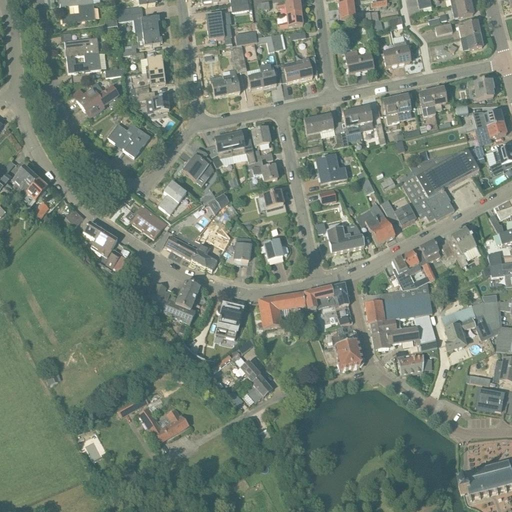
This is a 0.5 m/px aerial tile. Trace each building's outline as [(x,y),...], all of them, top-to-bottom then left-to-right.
[(59,0),(60,10),(93,6),(92,0),(59,0)] [(154,0),(137,0),(139,9),(144,8),(144,9),(147,9),(147,8),(155,7),(154,0)] [(230,9),(248,7),(246,0),(235,0),(229,1),(230,9)] [(337,0),(339,10),(353,8),(352,1),(356,0),(360,0),(360,2),(371,0),(370,0),(337,0)] [(416,0),(419,12),(431,9),(428,0),(416,0)] [(285,10),(286,17),(301,15),(299,3),(276,6),(277,11),(285,10)] [(258,13),(269,11),(268,4),(259,5),(257,8),(258,13)] [(455,7),(451,8),(452,15),(457,14),(458,20),(473,16),(470,4),(455,7)] [(93,6),(60,10),(62,26),(95,22),(93,6)] [(115,18),(132,16),(131,10),(120,12),(119,6),(114,7),(115,18)] [(248,7),(230,9),(231,15),(249,12),(248,7)] [(353,8),(339,10),(340,22),(363,19),(363,14),(354,15),(353,8)] [(378,23),(377,13),(365,15),(366,24),(378,23)] [(205,18),(207,31),(222,29),(221,21),(230,20),(230,15),(213,17),(205,18)] [(301,15),(286,17),(287,25),(279,26),(280,30),(303,27),(301,15)] [(117,25),(133,22),(132,16),(116,18),(116,21),(116,25),(117,25)] [(146,21),(133,22),(135,36),(136,36),(158,33),(157,19),(148,20),(146,20),(146,21)] [(402,26),(400,19),(388,21),(390,30),(390,29),(396,28),(402,26)] [(117,29),(117,25),(116,25),(116,21),(103,22),(104,30),(117,29)] [(458,28),(460,41),(479,37),(476,24),(458,28)] [(450,26),(434,29),(436,38),(452,35),(450,26)] [(117,29),(104,30),(105,37),(118,36),(117,29)] [(222,29),(207,31),(209,43),(216,42),(233,40),(232,35),(223,36),(222,29)] [(121,58),(131,57),(136,56),(135,50),(149,48),(149,49),(150,49),(152,48),(160,47),(158,33),(136,36),(138,46),(131,47),(131,50),(120,52),(121,58)] [(304,34),(289,36),(290,42),(305,40),(304,34)] [(241,40),(242,48),(257,45),(256,40),(256,37),(241,40)] [(283,52),(280,37),(271,38),(275,53),(283,52)] [(479,37),(460,41),(463,53),(482,49),(479,37)] [(271,38),(262,39),(256,40),(257,45),(257,46),(266,45),(268,55),(275,53),(271,38)] [(64,44),(66,60),(99,56),(97,40),(64,44)] [(393,46),(395,53),(398,67),(410,65),(407,50),(405,44),(393,46)] [(447,51),(453,54),(456,50),(450,46),(447,51)] [(241,47),(235,48),(239,63),(244,62),(241,47)] [(235,48),(229,49),(233,65),(239,63),(235,48)] [(395,53),(383,55),(386,70),(398,67),(395,53)] [(147,61),(148,75),(163,73),(162,59),(147,61),(146,55),(136,56),(131,57),(132,63),(147,61)] [(370,58),(355,61),(354,55),(344,57),(349,78),(373,73),(370,58)] [(99,56),(66,60),(68,76),(101,72),(99,56)] [(308,61),(295,64),(299,83),(312,81),(308,61)] [(299,83),(295,64),(282,66),(287,86),(299,83)] [(163,73),(148,75),(150,89),(165,87),(163,73)] [(240,95),(236,76),(234,73),(221,75),(222,79),(223,78),(227,98),(240,95)] [(273,74),(260,77),(263,91),(276,88),(273,74)] [(263,91),(260,77),(247,79),(250,93),(263,91)] [(223,78),(222,79),(215,80),(216,86),(211,87),(214,101),(227,98),(223,78)] [(484,101),(484,102),(493,100),(492,93),(493,93),(491,83),(483,85),(483,83),(473,85),(477,102),(484,101)] [(136,96),(141,96),(149,95),(148,88),(135,90),(136,96)] [(93,92),(77,102),(76,102),(89,121),(103,111),(102,108),(117,98),(112,90),(97,99),(93,92)] [(431,94),(435,114),(442,112),(441,107),(446,106),(443,91),(431,94)] [(154,94),(149,95),(141,96),(142,103),(145,102),(147,117),(154,116),(169,114),(167,99),(155,101),(154,94)] [(435,116),(435,114),(431,94),(419,96),(422,111),(423,118),(435,116)] [(407,99),(395,101),(399,124),(411,121),(410,114),(410,113),(407,99)] [(399,124),(395,101),(383,104),(386,119),(387,126),(399,124)] [(467,107),(452,108),(456,117),(467,117),(467,107)] [(369,109),(355,112),(360,135),(373,132),(371,125),(372,125),(369,109)] [(346,133),(340,135),(343,150),(349,148),(346,138),(360,135),(355,112),(342,115),(346,133)] [(482,114),(471,115),(476,132),(502,125),(499,113),(483,117),(482,114)] [(317,120),(320,135),(333,133),(336,146),(334,146),(335,147),(332,150),(333,152),(343,150),(340,135),(334,136),(334,133),(333,133),(330,117),(317,120)] [(107,140),(134,160),(149,140),(122,120),(107,140)] [(321,141),(320,135),(317,120),(303,123),(307,143),(321,141)] [(159,127),(153,123),(151,126),(156,131),(159,127)] [(474,133),(475,138),(488,135),(490,142),(506,137),(502,125),(476,132),(474,133)] [(375,127),(379,148),(385,146),(381,126),(375,127)] [(252,134),(255,148),(269,145),(266,131),(252,134)] [(421,137),(419,131),(409,133),(411,139),(421,137)] [(241,136),(227,139),(232,160),(245,157),(241,136)] [(232,160),(227,139),(214,141),(218,157),(211,161),(217,171),(223,168),(219,162),(232,160)] [(398,155),(404,153),(401,142),(395,144),(398,155)] [(324,153),(322,148),(308,151),(309,157),(324,153)] [(412,173),(409,174),(405,176),(406,178),(399,182),(420,222),(425,219),(429,224),(434,221),(436,223),(454,213),(449,204),(447,205),(444,198),(445,197),(442,192),(479,173),(472,161),(483,158),(481,148),(467,152),(408,166),(412,173)] [(490,169),(493,175),(505,170),(503,166),(511,164),(511,160),(509,148),(497,152),(501,164),(490,169)] [(183,174),(196,184),(211,165),(206,160),(207,158),(197,150),(192,157),(194,159),(183,174)] [(259,152),(252,153),(255,166),(273,162),(271,155),(260,157),(259,152)] [(252,155),(245,156),(248,167),(255,166),(252,155)] [(335,173),(331,158),(315,161),(318,173),(320,173),(321,178),(319,179),(321,187),(347,181),(344,171),(335,173)] [(263,184),(277,182),(274,168),(262,170),(261,165),(248,167),(247,168),(246,166),(243,167),(246,181),(248,180),(248,181),(262,178),(263,184)] [(14,190),(23,199),(25,197),(38,182),(24,169),(11,183),(15,186),(12,188),(14,190)] [(7,175),(0,182),(0,185),(3,189),(12,179),(7,175)] [(380,185),(385,194),(395,189),(390,178),(383,182),(384,183),(380,185)] [(238,186),(235,180),(230,182),(232,189),(238,186)] [(360,182),(365,198),(374,193),(367,180),(360,182)] [(25,197),(23,199),(19,202),(28,210),(35,203),(47,190),(38,182),(25,197)] [(185,196),(171,185),(164,195),(167,197),(159,208),(170,217),(185,196)] [(333,193),(328,194),(318,196),(320,207),(336,203),(333,193)] [(266,212),(268,219),(284,216),(280,194),(258,199),(261,213),(266,212)] [(223,195),(214,201),(220,211),(228,204),(223,195)] [(511,200),(494,210),(500,222),(511,217),(511,216),(511,200)] [(395,215),(391,209),(387,202),(380,206),(390,226),(398,222),(401,229),(415,222),(408,209),(395,215)] [(39,220),(44,215),(48,210),(42,205),(33,215),(39,220)] [(376,205),(370,208),(371,213),(371,212),(377,223),(383,236),(387,243),(394,239),(379,209),(378,209),(376,205)] [(131,225),(154,242),(160,233),(166,226),(144,208),(131,225)] [(371,213),(370,208),(369,208),(370,211),(355,219),(361,229),(367,226),(370,232),(369,232),(377,248),(387,243),(383,236),(377,223),(371,212),(371,213)] [(353,215),(350,209),(345,211),(349,218),(353,215)] [(66,221),(65,219),(61,223),(66,228),(69,225),(74,230),(83,221),(74,212),(66,221)] [(494,217),(489,220),(498,237),(503,235),(502,227),(499,227),(494,217)] [(83,235),(95,243),(101,233),(89,226),(83,235)] [(326,234),(327,239),(324,239),(325,244),(319,245),(322,259),(331,257),(364,250),(361,239),(357,229),(342,233),(342,231),(326,234)] [(448,244),(454,256),(459,265),(466,262),(463,256),(475,250),(470,241),(471,240),(470,238),(469,239),(465,231),(452,238),(453,241),(448,244)] [(511,232),(503,235),(498,237),(501,248),(511,245),(511,232)] [(101,233),(95,243),(93,246),(101,251),(98,256),(103,260),(107,254),(109,256),(117,244),(101,233)] [(165,248),(190,263),(195,253),(199,246),(178,234),(174,241),(170,239),(165,248)] [(234,263),(248,264),(251,241),(236,239),(234,263)] [(195,253),(190,263),(191,263),(211,274),(217,265),(206,259),(209,252),(202,248),(205,244),(201,242),(199,246),(195,253)] [(282,259),(286,257),(288,254),(287,250),(283,248),(280,249),(278,243),(264,246),(268,263),(282,259)] [(419,250),(427,266),(440,259),(438,254),(433,243),(419,250)] [(454,256),(448,244),(441,248),(447,260),(454,256)] [(412,253),(401,259),(409,276),(420,270),(419,269),(421,268),(422,269),(427,266),(419,250),(412,254),(412,253)] [(112,271),(120,257),(113,253),(104,266),(112,271)] [(487,257),(490,268),(502,266),(499,254),(487,257)] [(401,292),(416,290),(409,276),(401,259),(392,264),(395,270),(392,272),(399,285),(398,286),(401,292)] [(511,271),(502,272),(502,266),(490,268),(491,276),(491,280),(511,277),(511,271)] [(427,278),(430,284),(435,282),(428,267),(423,269),(427,278)] [(487,278),(491,276),(490,268),(484,270),(483,271),(483,273),(485,279),(487,278)] [(421,281),(414,285),(416,290),(418,290),(419,289),(425,287),(429,285),(430,284),(427,278),(426,279),(421,281)] [(151,294),(155,284),(148,281),(144,291),(151,294)] [(176,307),(178,308),(190,313),(199,291),(185,284),(178,302),(176,307)] [(141,305),(157,312),(165,293),(164,293),(166,290),(157,286),(152,298),(145,295),(141,305)] [(344,287),(330,290),(332,299),(335,311),(348,308),(346,298),(344,287)] [(332,299),(330,290),(304,296),(308,313),(316,311),(334,308),(335,311),(332,299)] [(368,327),(370,326),(414,320),(427,317),(432,317),(429,296),(418,298),(417,290),(418,290),(416,290),(401,292),(402,293),(380,296),(381,304),(365,307),(368,327)] [(157,314),(173,321),(178,308),(176,307),(178,302),(169,298),(170,296),(165,293),(157,312),(157,314)] [(305,311),(304,310),(302,296),(259,303),(263,332),(281,329),(279,314),(296,312),(305,311)] [(441,320),(445,332),(483,314),(485,320),(499,319),(499,309),(508,310),(509,305),(511,306),(510,319),(511,319),(511,300),(505,304),(489,306),(484,306),(483,304),(441,320)] [(178,308),(173,321),(189,328),(195,315),(190,313),(178,308)] [(220,308),(219,309),(218,309),(217,310),(217,311),(217,312),(217,313),(217,314),(217,315),(218,315),(218,316),(219,316),(220,317),(215,337),(235,342),(241,315),(232,312),(233,310),(223,308),(220,308)] [(481,344),(493,338),(485,320),(483,314),(445,332),(449,346),(445,347),(447,354),(464,349),(462,341),(466,339),(464,332),(475,329),(481,344)] [(414,320),(417,331),(418,337),(421,346),(435,343),(427,317),(414,320)] [(340,329),(352,326),(351,319),(338,322),(340,329)] [(485,320),(493,338),(497,336),(496,354),(511,356),(511,331),(500,329),(499,319),(485,320)] [(370,326),(372,338),(417,331),(414,320),(370,326)] [(417,331),(372,338),(374,350),(378,350),(379,352),(389,351),(388,348),(419,343),(418,337),(417,331)] [(353,335),(331,340),(335,357),(343,355),(342,349),(357,345),(355,336),(353,335)] [(335,357),(331,340),(330,340),(332,351),(322,353),(331,376),(359,370),(362,365),(357,345),(342,349),(343,355),(335,357)] [(418,347),(420,354),(437,350),(435,343),(421,346),(418,347)] [(175,360),(184,367),(191,352),(190,351),(188,350),(187,349),(186,347),(184,345),(183,344),(175,360)] [(194,355),(191,352),(184,367),(197,378),(205,361),(201,359),(198,358),(194,355)] [(244,377),(251,385),(259,378),(248,364),(246,366),(234,352),(227,358),(228,359),(210,372),(213,375),(231,361),(234,366),(229,370),(238,381),(244,377)] [(423,365),(423,358),(398,363),(400,378),(422,374),(423,365)] [(511,362),(508,362),(507,364),(496,362),(493,382),(511,385),(511,362)] [(55,374),(45,377),(48,387),(59,383),(55,374)] [(490,381),(467,377),(465,384),(488,388),(490,381)] [(259,378),(251,385),(256,391),(250,396),(256,404),(262,399),(263,400),(271,393),(259,378)] [(475,410),(476,410),(476,409),(501,414),(504,396),(478,391),(475,410)] [(226,397),(237,409),(243,403),(232,392),(226,397)] [(153,413),(164,408),(158,395),(147,401),(153,413)] [(119,409),(123,415),(124,418),(133,413),(133,414),(142,408),(136,399),(119,409)] [(148,428),(158,445),(182,431),(187,427),(182,420),(180,421),(175,412),(168,416),(173,426),(160,434),(155,425),(157,424),(148,409),(138,416),(146,429),(148,428)] [(265,444),(272,440),(268,430),(260,434),(265,444)] [(470,503),(511,492),(511,471),(509,466),(464,478),(466,485),(463,486),(459,487),(461,497),(465,496),(468,495),(470,503)] [(133,472),(116,480),(122,490),(138,482),(133,472)] [(112,487),(107,490),(113,500),(119,497),(112,487)] [(105,505),(113,500),(106,490),(99,495),(105,505)]
